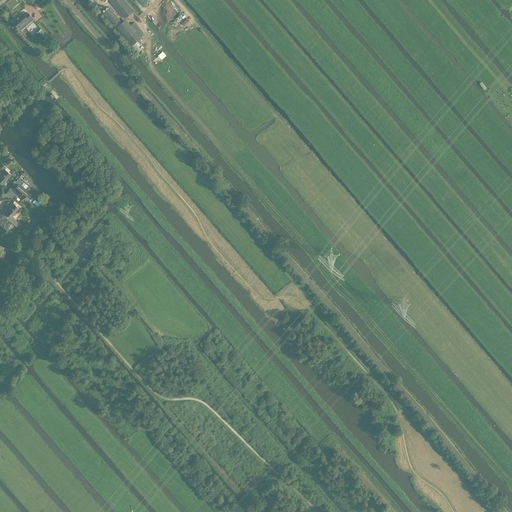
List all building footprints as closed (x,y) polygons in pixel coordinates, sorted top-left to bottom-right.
[(109,0),(124,18),(133,10),(124,0),(109,0)] [(109,7),(103,13),(116,27),(115,28),(131,46),(138,53),(141,50),(135,43),(143,35),(144,34),(134,22),(133,23),(131,25),(126,19),(122,22),(122,23),(119,20),(120,19),(109,7)] [(25,26),(33,19),(28,12),(25,15),(22,13),(12,22),(17,28),(23,23),(25,26)] [(41,29),(36,33),(43,40),(47,36),(41,29)] [(0,168),(0,182),(2,184),(11,174),(4,169),(2,166),(0,168)] [(25,189),(29,184),(20,176),(19,177),(18,178),(17,180),(12,186),(14,188),(13,189),(23,198),(29,192),(25,189)] [(12,216),(19,207),(13,202),(4,212),(5,213),(3,216),(11,223),(14,225),(17,228),(20,224),(14,219),(15,219),(15,218),(12,216)] [(3,216),(1,214),(0,214),(0,228),(4,232),(9,225),(11,223),(3,216)]
